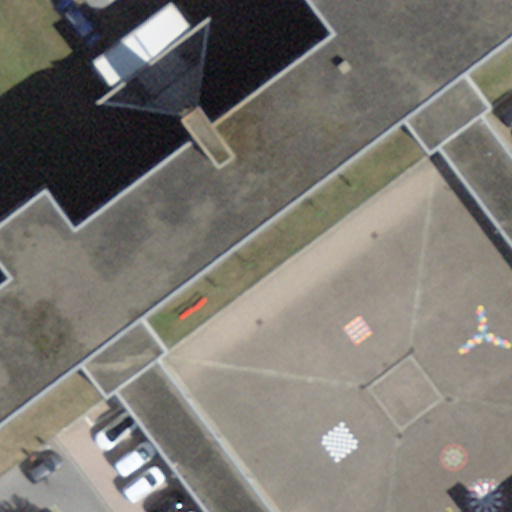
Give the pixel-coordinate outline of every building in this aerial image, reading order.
[(0,427),(80,369),(143,322),(404,125),(465,79),(511,42),(511,0),(300,0),(331,40),(211,130),(196,110),(182,121),(197,141),(75,233),(45,193),(0,226),(0,268),(8,279),(0,284),(0,427)] [(465,79),(404,125),(429,152),(438,145),(481,112),(491,106),(465,79)] [(511,153),(481,112),(438,145),(511,242),(511,153)] [(143,322),(80,369),(105,396),(113,390),(157,357),(168,349),(143,322)] [(274,511),(157,357),(113,390),(205,511),(274,511)]
